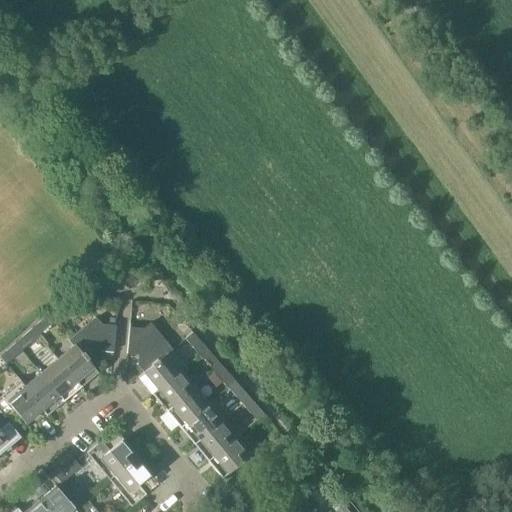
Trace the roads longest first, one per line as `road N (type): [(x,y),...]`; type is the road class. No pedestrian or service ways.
road 1 (residential): [(0,486),(117,390)]
road 2 (residential): [(207,511),(117,390)]
